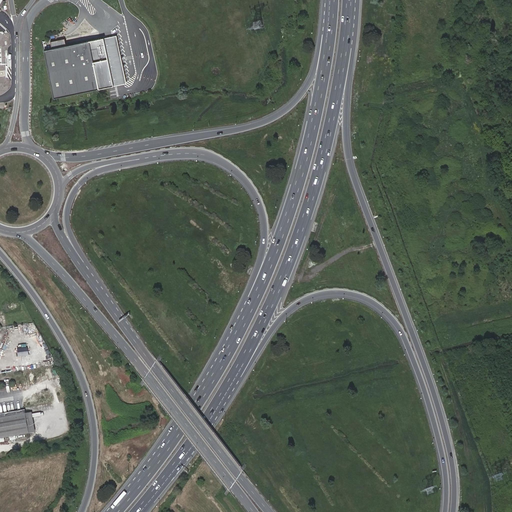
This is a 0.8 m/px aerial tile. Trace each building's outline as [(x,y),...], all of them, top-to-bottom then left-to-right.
[(44,52),(54,99),(114,87),(104,39),(66,47),(52,50),(44,52)] [(66,47),(64,40),(51,42),(52,50),(66,47)] [(19,348),(19,356),(29,356),(29,348),(19,348)] [(18,390),(27,384),(25,380),(15,385),(18,390)] [(4,417),(8,437),(28,434),(25,414),(4,417)]
